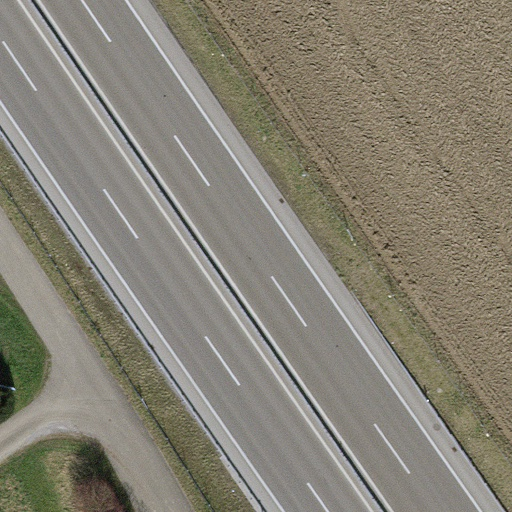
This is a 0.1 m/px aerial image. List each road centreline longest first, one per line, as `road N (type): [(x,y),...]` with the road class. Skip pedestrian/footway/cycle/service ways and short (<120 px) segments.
road 1 (motorway): [(441,511),(86,0)]
road 2 (motorway): [(0,39),(326,511)]
